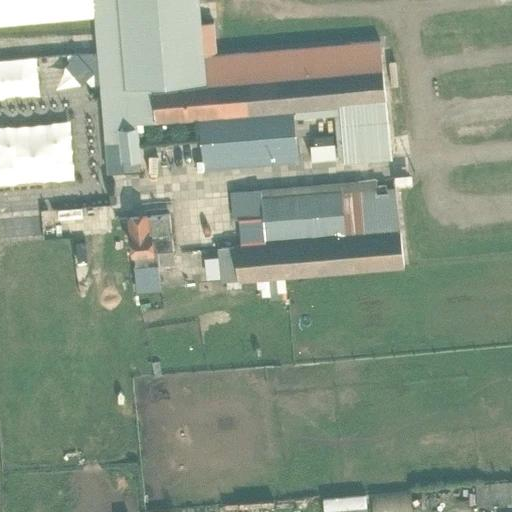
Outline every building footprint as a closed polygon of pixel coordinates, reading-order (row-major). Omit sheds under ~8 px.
[(93,0),(105,142),(120,141),(121,161),(123,161),(125,177),(140,176),(139,159),(140,159),(138,130),(142,130),(142,121),(156,120),(156,122),(199,119),(204,169),(297,161),(293,111),(295,111),(296,117),(334,114),(339,161),(344,160),(344,162),(388,158),(379,40),(217,55),(213,19),(201,21),(198,0),(93,0)] [(313,131),(332,129),(331,121),(312,122),(313,131)] [(311,160),(335,158),(333,143),(310,145),(311,160)] [(238,279),(238,282),(402,267),(395,186),(378,187),(377,178),(261,189),(261,191),(211,195),(215,236),(238,234),(235,202),(252,202),(253,217),(251,218),(253,241),(234,243),(234,246),(217,247),(220,281),(238,279)] [(146,265),(174,263),(169,213),(148,215),(148,213),(127,215),(129,236),(131,236),(135,281),(147,280),(146,265)] [(495,468),(507,467),(506,438),(494,438),(495,468)] [(477,505),(511,501),(511,480),(475,482),(477,505)] [(361,491),(318,498),(320,508),(362,502),(361,491)] [(373,511),(391,511),(411,510),(409,491),(371,495),(373,511)]
